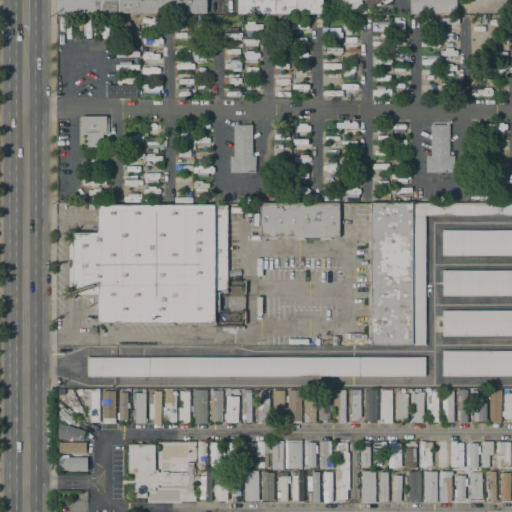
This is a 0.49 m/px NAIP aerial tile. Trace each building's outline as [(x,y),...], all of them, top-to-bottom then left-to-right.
[(206,0),(206,13),(57,13),(57,0),(206,0)] [(321,0),(321,13),(236,12),(236,0),(321,0)] [(360,0),(362,4),(347,12),(343,6),(342,5),(341,5),(338,0),(360,0)] [(365,0),(391,0),(391,1),(384,4),(382,1),(379,3),(380,5),(377,7),(375,4),(368,8),(364,1),(365,0)] [(457,0),(457,5),(455,5),(454,15),(408,15),(408,0),(457,0)] [(141,18),(140,23),(145,24),(145,25),(149,26),(150,24),(154,25),(155,20),(151,20),(152,17),(145,17),(145,19),(141,18)] [(438,19),(440,19),(440,17),(447,17),(447,19),(458,19),(458,24),(453,24),(453,26),(444,26),(444,24),(438,24),(438,19)] [(84,39),(89,39),(89,35),(91,35),(91,27),(89,27),(88,18),(83,18),(84,39)] [(194,22),(193,29),(215,31),(215,24),(194,22)] [(243,24),(243,30),(249,30),(249,31),(256,31),(256,30),(259,30),(259,24),(252,24),(252,23),(247,23),(247,24),(243,24)] [(419,25),(419,32),(438,33),(438,27),(419,25)] [(369,26),(387,27),(387,32),(384,32),(383,34),(379,34),(379,32),(369,31),(369,26)] [(287,29),(286,36),(270,35),(271,28),(287,29)] [(172,33),(177,33),(177,32),(183,32),(183,33),(191,33),(191,38),(178,39),(178,40),(174,40),(174,39),(172,39),(171,38),(171,37),(171,36),(171,35),(171,34),(172,33)] [(319,33),(319,39),(333,39),(333,41),(339,41),(339,39),(340,39),(340,33),(319,33)] [(141,39),(152,39),(152,37),(159,37),(159,39),(162,39),(161,44),(157,44),(156,47),(150,47),(150,44),(141,44),(141,39)] [(193,38),(193,44),(215,46),(215,39),(193,38)] [(419,41),(440,41),(440,47),(437,47),(437,49),(429,49),(429,47),(419,47),(419,41)] [(289,46),(288,54),(268,52),(269,45),(289,46)] [(114,52),(126,52),(126,50),(136,50),(136,52),(138,52),(137,58),(135,58),(135,59),(129,59),(129,57),(128,57),(128,59),(121,59),(121,57),(114,58),(114,52)] [(116,64),(136,64),(136,70),(134,70),(134,72),(126,72),(126,70),(116,70),(116,64)] [(139,68),(144,68),(144,66),(152,66),(152,68),(158,68),(158,74),(139,74),(139,68)] [(290,68),(292,68),(292,66),(299,66),(299,68),(308,69),(307,74),(290,73),(290,68)] [(389,69),(392,69),(393,67),(400,68),(400,69),(406,69),(405,75),(389,74),(389,69)] [(116,76),(137,77),(137,83),(130,83),(130,85),(122,84),(122,83),(116,83),(115,83),(114,82),(114,81),(114,80),(114,78),(115,77),(116,76)] [(289,84),(289,89),(303,89),(303,90),(306,90),(306,89),(308,89),(309,88),(309,85),(307,84),(299,84),(299,82),(291,82),(291,84),(289,84)] [(439,84),(439,90),(458,91),(459,84),(453,84),(453,83),(446,83),(446,84),(439,84)] [(105,85),(136,85),(136,99),(105,98),(105,97),(103,97),(103,87),(105,87),(105,85)] [(394,85),(393,88),(392,88),(392,94),(408,94),(408,88),(403,88),(403,85),(394,85)] [(467,90),(467,95),(473,95),(472,97),(480,97),(481,95),(491,95),(491,90),(487,90),(487,88),(483,88),(483,90),(467,90)] [(102,148),(85,149),(85,135),(79,135),(78,117),(104,116),(104,118),(106,118),(106,133),(104,133),(104,135),(102,135),(102,148)] [(334,123),(341,123),(341,121),(347,121),(347,123),(350,123),(350,122),(354,122),(354,123),(356,123),(356,124),(356,125),(356,126),(356,127),(356,129),(334,128),(334,123)] [(290,125),(292,125),(292,124),(299,123),(299,125),(307,125),(307,130),(290,131),(290,125)] [(484,124),(483,130),(493,130),(493,131),(502,132),(502,130),(505,130),(506,124),(501,124),(501,123),(494,123),(494,124),(484,124)] [(231,125),(231,135),(241,135),(250,135),(250,125),(231,125)] [(429,125),(429,135),(448,134),(448,125),(429,125)] [(429,135),(429,156),(436,156),(448,156),(448,134),(429,135)] [(241,135),(231,135),(231,157),(241,157),(241,135)] [(250,135),(241,135),(241,157),(250,157),(250,135)] [(478,140),(478,147),(504,148),(504,141),(478,140)] [(85,152),(108,153),(108,160),(85,159),(85,152)] [(142,159),(142,154),(120,153),(120,159),(128,159),(128,161),(138,161),(138,159),(142,159)] [(291,157),(298,157),(298,156),(306,155),(306,157),(309,157),(309,160),(309,163),(292,163),(291,157)] [(341,155),(340,163),(360,164),(360,157),(341,155)] [(436,156),(436,173),(424,173),(424,156),(429,156),(436,156)] [(436,156),(448,156),(452,156),(452,173),(436,173),(436,156)] [(240,157),(240,173),(228,173),(228,157),(233,157),(240,157)] [(240,173),(254,173),(254,157),(250,157),(241,157),(240,157),(240,173)] [(83,164),(108,165),(108,172),(83,172),(83,164)] [(174,166),(186,166),(186,164),(189,164),(189,166),(192,166),(192,171),(190,171),(190,173),(184,172),(184,171),(174,171),(174,166)] [(478,170),(477,178),(501,180),(502,173),(478,170)] [(141,173),(143,173),(143,171),(151,171),(151,173),(159,173),(159,179),(141,178),(141,173)] [(342,173),(341,180),(360,181),(360,174),(342,173)] [(81,178),(105,179),(104,186),(96,185),(96,187),(89,187),(89,185),(80,185),(81,178)] [(191,183),(193,183),(193,181),(200,181),(200,183),(209,183),(209,189),(191,189),(191,183)] [(503,187),(504,189),(504,191),(504,192),(503,194),(502,194),(485,192),(485,185),(503,187)] [(388,188),(393,188),(393,186),(399,186),(399,188),(410,188),(411,194),(388,193),(388,188)] [(337,202),(338,236),(330,236),(330,238),(321,238),(321,236),(304,236),(304,238),(294,238),(294,236),(277,236),(277,238),(268,238),(268,236),(259,236),(259,202),(337,202)] [(511,202),(511,213),(424,214),(424,344),(369,344),(370,335),(367,335),(367,324),(370,324),(370,307),(367,307),(367,296),(369,296),(369,279),(367,279),(367,268),(370,268),(369,251),(367,251),(367,240),(370,240),(369,222),(367,222),(367,212),(369,211),(369,202),(511,202)] [(226,204),(226,290),(214,290),(214,321),(97,322),(97,294),(72,294),(72,286),(68,286),(68,241),(72,241),(72,232),(96,232),(96,205),(226,204)] [(511,230),(511,255),(442,255),(442,230),(511,230)] [(511,270),(511,295),(441,295),(441,270),(511,270)] [(511,310),(511,335),(442,335),(442,327),(438,327),(438,321),(442,321),(442,310),(511,310)] [(511,350),(511,375),(441,376),(441,350),(511,350)] [(424,357),(424,376),(87,376),(87,358),(87,357),(412,357),(424,357)] [(423,389),(422,422),(408,421),(408,408),(410,408),(410,393),(417,394),(417,391),(413,391),(413,389),(413,387),(423,387),(423,389)] [(485,421),(477,421),(477,420),(469,420),(469,390),(470,390),(470,387),(480,387),(485,387),(485,390),(485,421)] [(500,421),(488,421),(488,402),(486,402),(486,389),(494,389),(494,387),(500,387),(500,390),(500,421)] [(100,391),(99,391),(99,422),(90,422),(90,414),(86,414),(84,404),(83,404),(83,392),(79,392),(77,388),(100,388),(100,391)] [(206,423),(191,423),(192,389),(207,389),(206,423)] [(221,421),(212,421),(212,417),(209,416),(209,389),(213,389),(213,390),(221,390),(221,421)] [(250,398),(251,398),(251,400),(251,422),(245,422),(245,418),(241,418),(241,389),(250,389),(250,398)] [(344,389),(344,423),(338,423),(337,405),(332,405),(331,389),(339,389),(344,389)] [(360,418),(347,418),(347,414),(348,414),(348,389),(360,389),(360,418)] [(391,423),(383,423),(383,418),(379,418),(379,389),(391,389),(391,423)] [(393,394),(395,394),(395,392),(392,392),(392,389),(399,389),(399,392),(402,392),(402,393),(407,393),(407,420),(392,420),(393,394)] [(511,418),(503,418),(503,416),(501,416),(501,411),(503,411),(503,393),(508,393),(508,389),(511,389),(511,418)] [(84,415),(80,417),(78,413),(74,414),(68,402),(72,400),(68,392),(72,390),(84,415)] [(148,390),(161,391),(160,417),(162,417),(162,420),(159,420),(159,424),(152,424),(153,418),(148,418),(148,390)] [(175,422),(163,422),(163,402),(166,402),(166,397),(164,397),(164,390),(175,390),(175,422)] [(268,423),(257,423),(257,410),(256,410),(256,399),(257,399),(257,391),(262,391),(262,390),(268,390),(268,423)] [(272,416),(272,393),(277,393),(277,390),(283,390),(283,394),(285,394),(285,396),(283,396),(284,405),(285,405),(285,409),(283,409),(284,412),(285,412),(285,414),(284,414),(284,417),(285,417),(285,419),(284,419),(284,422),(277,422),(277,416),(272,416)] [(287,402),(285,402),(285,395),(287,395),(287,390),(300,390),(300,423),(287,423),(287,402)] [(369,420),(363,420),(363,390),(376,390),(376,420),(369,420)] [(102,408),(100,408),(100,402),(102,402),(102,391),(114,391),(114,423),(102,423),(102,408)] [(189,422),(182,422),(182,420),(178,420),(178,407),(182,407),(182,398),(178,398),(178,392),(182,392),(182,391),(189,391),(189,422)] [(318,391),(330,391),(329,419),(331,419),(331,423),(317,422),(318,391)] [(437,422),(431,422),(431,417),(426,417),(425,394),(431,394),(431,391),(437,391),(437,422)] [(453,422),(446,422),(446,419),(442,419),(441,401),(440,401),(440,398),(441,398),(441,391),(452,391),(453,422)] [(127,402),(129,402),(129,408),(126,408),(127,420),(118,420),(118,418),(116,418),(116,412),(118,412),(118,392),(127,392),(127,402)] [(135,392),(145,392),(145,423),(134,423),(135,392)] [(303,392),(316,392),(315,421),(315,423),(304,423),(304,421),(303,421),(303,392)] [(237,422),(225,421),(225,419),(223,419),(223,413),(225,413),(226,396),(238,396),(237,422)] [(466,423),(459,423),(459,411),(454,411),(454,399),(466,399),(466,423)] [(72,425),(69,424),(57,415),(61,411),(56,407),(57,401),(66,409),(67,408),(71,412),(70,413),(78,421),(75,424),(73,423),(72,425)] [(64,434),(63,440),(57,439),(57,434),(60,424),(82,431),(81,436),(79,435),(78,439),(69,436),(69,435),(64,434)] [(284,440),(301,440),(301,445),(299,445),(299,459),(302,459),(302,466),(299,466),(299,468),(284,468),(284,440)] [(327,440),(327,441),(330,441),(330,459),(333,459),(333,468),(318,468),(318,460),(316,460),(316,454),(318,454),(318,440),(327,440)] [(358,440),(371,441),(371,468),(358,468),(358,465),(356,465),(356,462),(357,462),(358,440)] [(373,440),(380,440),(380,441),(385,441),(385,458),(380,458),(380,466),(373,466),(373,440)] [(85,441),(85,453),(59,453),(59,441),(85,441)] [(196,441),(204,441),(204,443),(208,443),(208,455),(204,455),(204,466),(205,466),(205,471),(204,471),(204,472),(197,472),(197,471),(196,471),(196,467),(197,467),(196,441)] [(225,441),(233,441),(233,448),(235,447),(235,455),(233,455),(233,460),(234,460),(234,463),(233,463),(233,465),(233,468),(227,468),(227,464),(226,464),(225,441)] [(268,470),(256,470),(256,441),(263,441),(268,442),(268,470)] [(271,441),(277,441),(277,443),(283,443),(282,462),(277,462),(277,469),(270,469),(271,441)] [(387,441),(395,441),(395,450),(396,450),(396,453),(395,453),(395,458),(400,458),(400,466),(395,466),(395,467),(388,468),(387,441)] [(418,441),(425,441),(425,448),(431,448),(431,466),(418,466),(418,441)] [(447,442),(447,465),(450,465),(450,441),(457,441),(457,442),(462,442),(463,467),(465,467),(465,470),(450,470),(450,469),(434,470),(434,441),(440,441),(440,442),(446,442),(447,442)] [(481,441),(488,441),(488,442),(492,442),(492,454),(492,467),(481,467),(481,441)] [(496,441),(510,441),(510,447),(509,447),(509,454),(510,454),(510,469),(503,470),(503,466),(496,466),(496,441)] [(209,442),(215,442),(215,445),(220,445),(220,465),(216,465),(216,468),(210,468),(209,442)] [(253,457),(254,457),(254,465),(253,465),(253,470),(240,470),(240,468),(241,468),(241,442),(249,442),(249,444),(254,444),(253,457)] [(314,442),(305,442),(306,467),(314,467),(314,442)] [(346,442),(346,452),(348,452),(348,489),(346,489),(346,499),(335,499),(335,442),(346,442)] [(146,490),(146,497),(134,497),(133,473),(128,473),(127,445),(154,444),(154,470),(157,470),(157,472),(160,472),(160,471),(167,471),(167,473),(186,472),(185,462),(192,462),(193,493),(186,493),(186,484),(157,485),(157,487),(154,487),(154,490),(146,490)] [(404,448),(408,448),(408,447),(415,447),(415,463),(404,462),(404,448)] [(59,455),(68,455),(68,454),(73,454),(73,456),(84,455),(84,472),(59,472),(59,469),(59,455)] [(317,474),(317,469),(320,469),(320,474),(318,474),(318,478),(320,478),(320,492),(312,492),(312,487),(312,474),(317,474)] [(242,488),(245,488),(244,471),(258,470),(259,500),(242,500),(242,488)] [(274,491),(279,492),(280,480),(278,479),(278,477),(280,477),(275,477),(275,470),(287,470),(287,497),(287,498),(286,500),(279,500),(279,496),(274,496),(274,491)] [(374,470),(374,501),(361,501),(360,479),(358,479),(358,473),(360,473),(360,470),(374,470)] [(211,486),(212,486),(212,491),(211,491),(211,497),(210,497),(211,497),(211,501),(205,500),(205,498),(200,498),(200,497),(199,497),(199,475),(205,475),(205,471),(211,471),(211,486)] [(239,502),(231,502),(231,496),(229,496),(229,488),(231,488),(230,471),(239,471),(239,502)] [(303,501),(301,501),(301,502),(298,502),(298,501),(297,501),(297,500),(291,500),(291,475),(297,475),(297,471),(303,471),(303,501)] [(407,471),(419,471),(419,500),(413,500),(413,499),(407,499),(407,471)] [(423,471),(436,471),(436,502),(423,502),(423,471)] [(449,503),(437,503),(437,484),(442,484),(443,479),(438,478),(438,471),(450,471),(449,503)] [(487,471),(491,471),(496,471),(496,505),(488,505),(488,487),(487,487),(487,471)] [(331,472),(331,502),(323,502),(321,502),(321,472),(323,472),(331,472)] [(468,472),(482,472),(483,486),(481,486),(481,499),(469,499),(468,472)] [(509,472),(498,472),(498,501),(508,501),(509,472)] [(273,500),(261,500),(261,473),(273,473),(273,500)] [(388,498),(380,498),(380,494),(377,494),(377,482),(380,482),(380,473),(387,473),(388,498)] [(227,490),(228,490),(228,492),(227,492),(227,500),(225,500),(225,501),(216,501),(216,500),(214,500),(214,496),(212,496),(213,485),(214,485),(215,475),(227,475),(227,490)] [(463,475),(454,475),(455,500),(463,500),(463,475)] [(393,477),(403,476),(404,496),(405,496),(405,498),(404,498),(404,500),(402,500),(402,501),(399,501),(399,500),(395,500),(395,499),(393,499),(393,477)]
